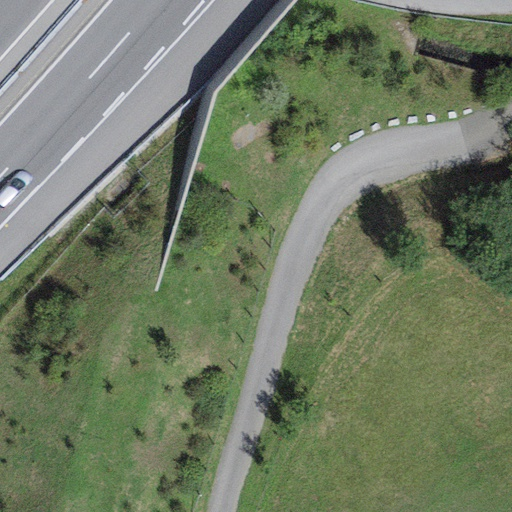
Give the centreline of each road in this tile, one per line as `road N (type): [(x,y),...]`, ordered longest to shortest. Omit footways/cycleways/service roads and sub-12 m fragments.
road 1 (track): [(225,511),(323,196),(350,169),(388,151),(467,143),(500,134),(511,121)]
road 2 (motorway): [(0,174),(157,0)]
